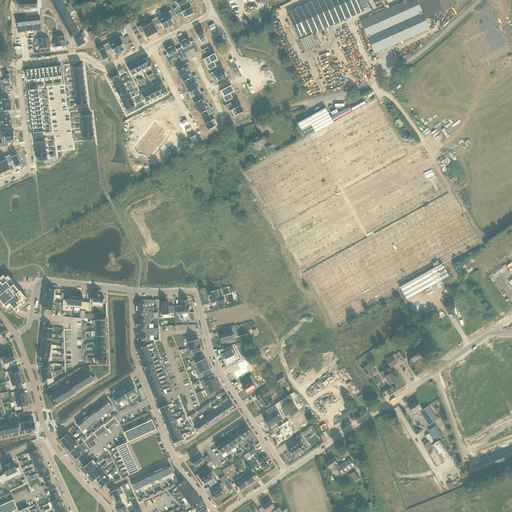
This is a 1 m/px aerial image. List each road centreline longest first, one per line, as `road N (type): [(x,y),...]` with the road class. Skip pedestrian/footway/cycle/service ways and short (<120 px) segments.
road 1 (residential): [(249,121),(393,71),(479,0)]
road 2 (residential): [(286,471),(437,370)]
road 3 (unknown): [(290,0),(274,18),(299,57),(367,12),(370,0)]
road 4 (residential): [(129,290),(37,280),(31,315),(14,334)]
road 5 (residential): [(437,370),(464,452),(511,421)]
road 6 (residential): [(0,182),(29,168),(17,63)]
road 7 (residential): [(26,62),(75,55),(107,69),(150,46)]
